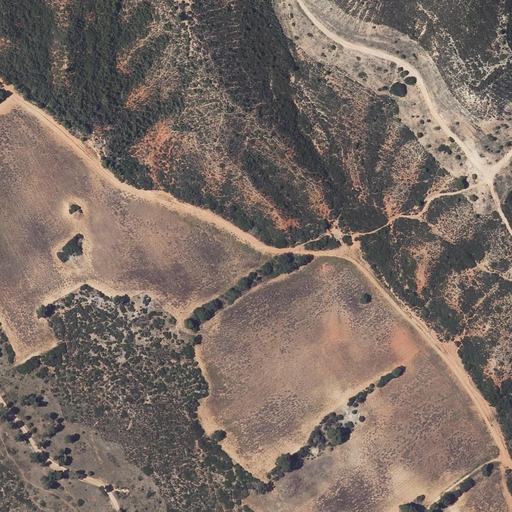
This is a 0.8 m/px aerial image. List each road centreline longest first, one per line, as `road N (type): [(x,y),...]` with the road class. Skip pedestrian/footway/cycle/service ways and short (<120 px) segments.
road 1 (track): [(485,173),(431,191),(417,210),(352,234),(346,248),(278,245),(125,181),(0,77)]
road 2 (track): [(346,248),(445,355),(506,457)]
road 3 (track): [(300,0),(329,32),(408,65),(443,128),(485,173)]
road 4 (track): [(122,511),(101,480),(45,455),(0,389)]
